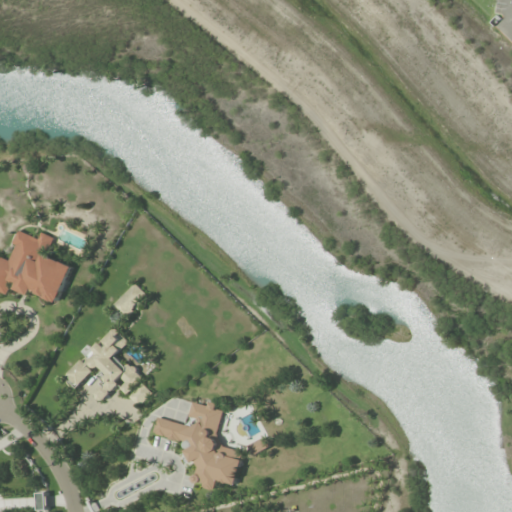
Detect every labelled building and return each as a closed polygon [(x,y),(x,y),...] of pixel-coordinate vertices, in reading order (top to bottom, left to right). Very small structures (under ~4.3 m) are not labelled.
[(60,303),(75,267),(49,256),(56,238),(42,233),(39,239),(21,232),(10,260),(0,255),(0,294),(9,298),(13,288),(34,297),(35,293),(60,303)] [(114,307),(127,320),(150,297),(137,283),(114,307)] [(121,387),(128,395),(145,379),(121,354),(132,343),(118,328),(67,377),(80,390),(97,373),(108,383),(96,395),(104,403),(121,387)] [(141,407),(154,394),(145,385),(132,398),(141,407)] [(245,452),(219,447),(226,408),(195,402),(191,424),(160,418),(156,436),(193,443),(189,463),(201,465),(197,485),(219,489),(220,482),(239,486),(245,452)] [(272,447),(266,437),(250,447),(256,457),(272,447)]
